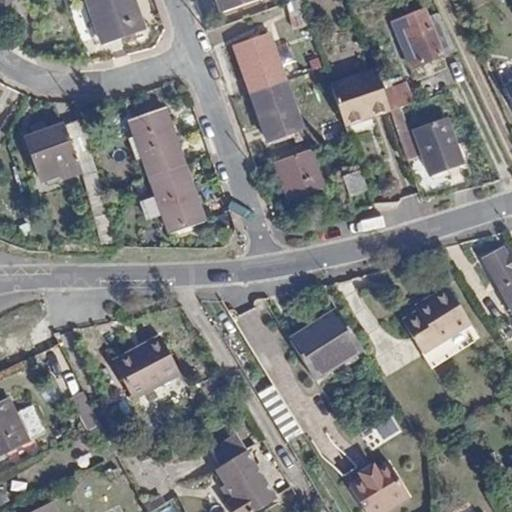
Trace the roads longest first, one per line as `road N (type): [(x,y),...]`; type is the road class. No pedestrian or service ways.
road 1 (residential): [(0,281),(271,269)]
road 2 (residential): [(271,269),(511,203)]
road 3 (residential): [(193,55),(271,269)]
road 4 (residential): [(0,61),(50,82),(105,83),(193,55)]
